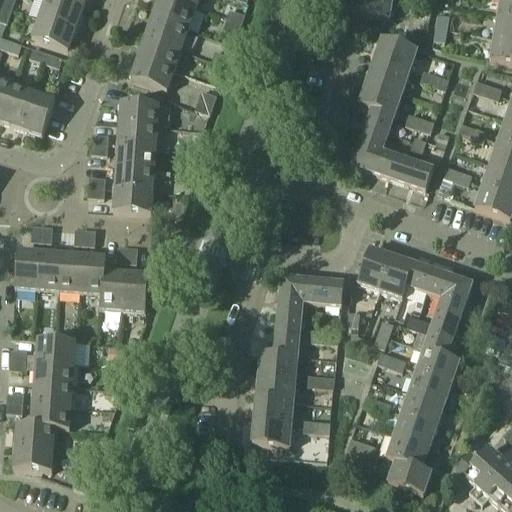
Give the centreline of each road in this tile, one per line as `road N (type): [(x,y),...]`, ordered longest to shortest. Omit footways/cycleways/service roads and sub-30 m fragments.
road 1 (unclassified): [(123,511),(242,169)]
road 2 (residential): [(221,457),(232,334),(257,260),(333,264),(346,251),(358,209)]
road 3 (unclassified): [(242,169),(286,41),(291,0)]
road 4 (residential): [(64,165),(122,0)]
road 5 (residential): [(319,195),(343,29)]
road 6 (residential): [(511,262),(358,209)]
road 7 (residential): [(64,165),(71,220),(157,230)]
